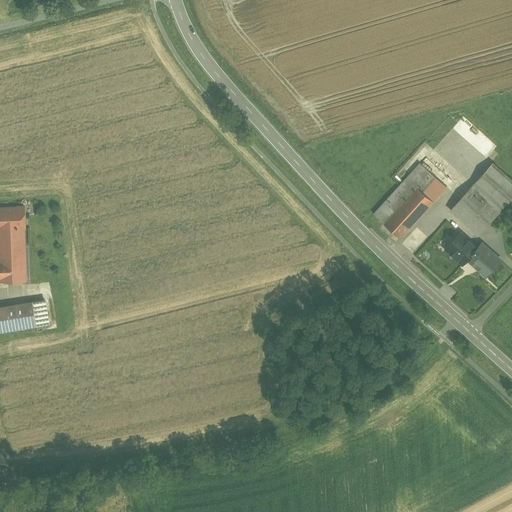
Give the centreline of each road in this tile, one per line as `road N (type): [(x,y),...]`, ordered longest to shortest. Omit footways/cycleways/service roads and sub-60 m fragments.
road 1 (secondary): [(177,0),(224,83),(364,236),(511,369)]
road 2 (unclassified): [(0,30),(119,0)]
